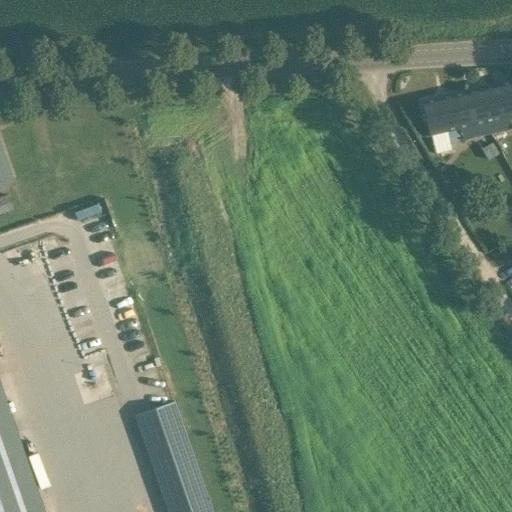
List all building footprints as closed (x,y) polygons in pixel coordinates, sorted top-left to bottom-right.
[(511,80),(421,101),(430,134),(460,127),(463,139),(511,127),(511,80)] [(492,143),(482,149),(488,159),(499,153),(492,143)] [(0,185),(12,181),(2,152),(0,145),(0,185)] [(0,197),(0,212),(12,209),(8,195),(0,197)] [(0,511),(42,511),(0,388),(0,511)] [(168,404),(136,415),(137,416),(143,414),(176,508),(169,510),(169,511),(211,511),(173,404),(175,403),(174,402),(168,404)]
